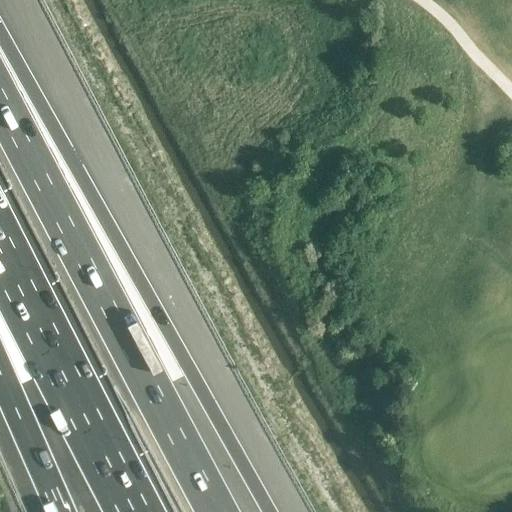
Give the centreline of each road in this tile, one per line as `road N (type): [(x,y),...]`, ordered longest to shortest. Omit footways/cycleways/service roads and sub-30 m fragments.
road 1 (track): [(78,0),(209,235),(234,314),(353,511)]
road 2 (motorway): [(212,486),(0,84)]
road 3 (motorway): [(0,255),(138,511)]
road 4 (motorway): [(0,283),(77,511)]
